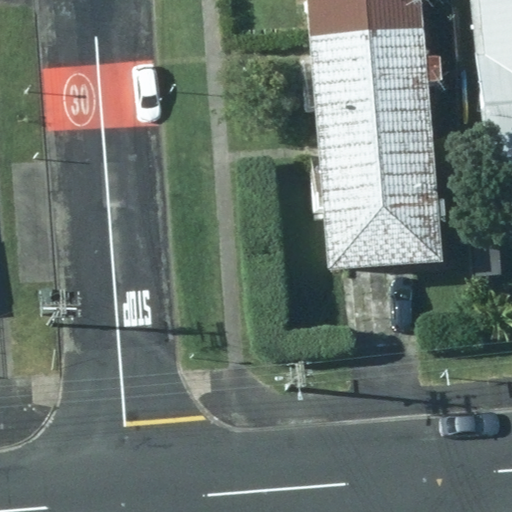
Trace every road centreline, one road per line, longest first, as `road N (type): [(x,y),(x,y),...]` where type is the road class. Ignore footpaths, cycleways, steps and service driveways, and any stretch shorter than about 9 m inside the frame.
road 1 (residential): [(83,0),(129,501)]
road 2 (secondary): [(129,501),(419,483)]
road 3 (secondary): [(0,511),(129,501)]
